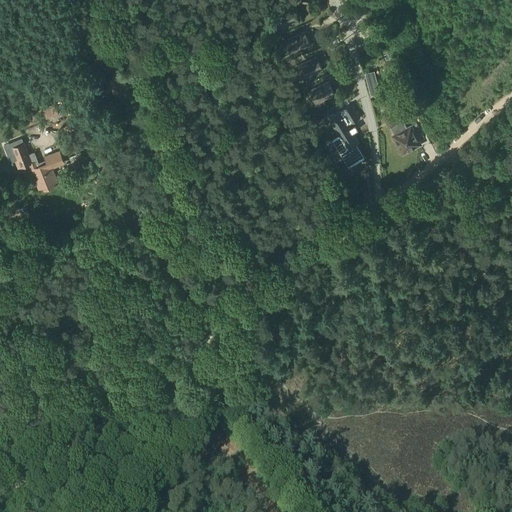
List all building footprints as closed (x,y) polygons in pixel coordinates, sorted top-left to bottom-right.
[(292,6),(274,15),(281,29),(299,19),(292,6)] [(304,31),(286,40),(293,54),(311,44),(304,31)] [(316,56),(298,65),(304,78),(323,69),(316,56)] [(104,81),(97,84),(101,94),(108,91),(108,90),(111,88),(114,95),(124,90),(128,88),(122,75),(118,77),(117,75),(107,79),(107,80),(104,81)] [(328,80),(310,90),(316,103),(335,94),(328,80)] [(49,120),(53,132),(66,126),(56,102),(38,110),(43,122),(49,120)] [(351,104),(341,109),(350,123),(359,117),(351,104)] [(394,104),(381,111),(388,124),(389,123),(393,132),(391,134),(392,135),(392,136),(394,141),(395,142),(400,151),(408,147),(410,147),(415,145),(415,143),(418,142),(409,124),(405,126),(400,118),(401,117),(394,104)] [(31,127),(26,114),(20,117),(25,129),(31,127)] [(348,124),(336,131),(347,149),(359,142),(354,133),(352,128),(351,129),(348,124)] [(21,137),(3,144),(7,155),(9,155),(12,161),(15,160),(18,168),(29,163),(39,189),(41,188),(42,191),(53,187),(52,183),(57,181),(51,167),(57,165),(64,162),(59,151),(52,154),(45,157),(46,161),(44,161),(39,164),(34,152),(28,154),(21,137)]
